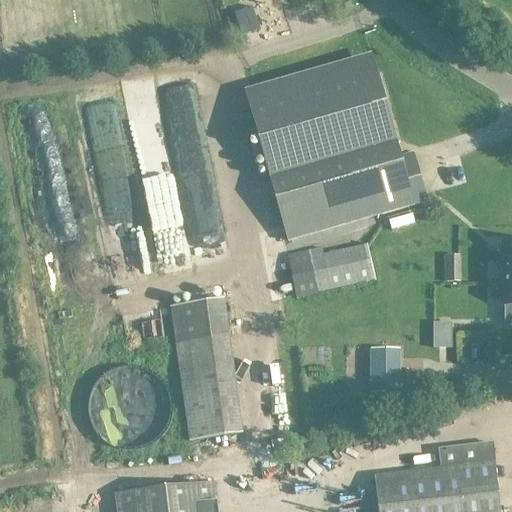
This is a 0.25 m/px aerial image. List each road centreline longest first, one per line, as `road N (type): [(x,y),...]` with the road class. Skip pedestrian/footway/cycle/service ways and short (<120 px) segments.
road 1 (track): [(234,460),(0,492)]
road 2 (unclassified): [(511,91),(387,0)]
